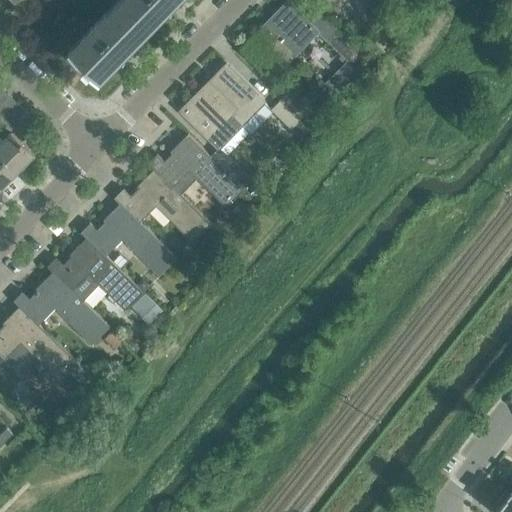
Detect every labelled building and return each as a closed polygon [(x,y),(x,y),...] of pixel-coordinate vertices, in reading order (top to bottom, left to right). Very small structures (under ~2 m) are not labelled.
[(128,49),(148,29),(118,0),(117,0),(71,48),(71,47),(70,48),(85,63),(84,64),(89,69),(90,68),(101,78),(101,77),(121,57),(124,59),(129,50),(128,49)] [(118,0),(148,29),(168,8),(172,10),(177,1),(176,0),(118,0)] [(318,30),(288,1),(265,24),(295,54),(318,30)] [(272,77),(295,54),(265,24),(242,47),(272,77)] [(354,53),(356,52),(335,32),(327,41),(347,61),(347,60),(357,70),(364,63),(354,53)] [(257,93),(226,63),(203,86),(234,116),(257,93)] [(0,101),(8,93),(0,85),(0,101)] [(241,123),(234,116),(203,86),(180,110),(218,147),(241,123)] [(279,100),(300,120),(308,111),(288,91),(279,100)] [(8,93),(0,101),(0,119),(0,120),(17,102),(8,93)] [(308,128),(300,120),(279,100),(271,108),(291,128),(293,127),(301,135),(308,128)] [(0,120),(9,128),(26,111),(17,102),(0,120)] [(12,131),(12,130),(19,137),(21,135),(36,120),(26,111),(9,128),(12,131)] [(35,153),(19,137),(12,130),(12,131),(9,128),(6,125),(0,131),(0,133),(5,138),(0,142),(0,154),(17,171),(35,153)] [(154,167),(173,186),(174,186),(189,170),(227,206),(245,188),(224,168),(188,133),(163,159),(157,153),(148,162),(154,168),(154,167)] [(0,188),(17,171),(0,154),(0,188)] [(253,179),(233,159),(224,168),(245,188),(253,179)] [(211,222),(174,186),(173,186),(154,167),(154,168),(129,193),(124,187),(115,197),(120,202),(140,220),(156,204),(193,241),(211,222)] [(140,220),(120,202),(95,227),(90,222),(81,231),(86,236),(87,236),(106,255),(106,254),(122,238),(160,275),(177,257),(140,220)] [(144,291),(106,254),(106,255),(87,236),(86,236),(62,261),(56,256),(47,265),(53,271),(53,270),(72,289),(73,289),(82,297),(97,281),(126,309),(144,291)] [(20,304),(20,305),(39,323),(55,307),(92,344),(110,325),(82,297),(73,289),(72,289),(53,270),(53,271),(28,296),(23,290),(14,299),(19,305),(20,304)] [(144,279),(140,279),(137,283),(142,288),(148,283),(144,279)] [(161,308),(144,292),(131,305),(142,316),(145,312),(151,318),(161,308)] [(39,323),(20,305),(20,304),(19,305),(0,324),(0,353),(8,361),(12,362),(16,360),(28,348),(59,378),(77,360),(39,323)] [(128,328),(120,336),(127,343),(135,334),(128,328)] [(112,332),(104,339),(114,349),(121,342),(112,332)] [(52,406),(49,410),(49,415),(52,417),(57,417),(61,414),(61,409),(57,405),(52,406)] [(7,427),(0,434),(0,439),(3,442),(12,433),(7,427)] [(511,511),(511,490),(495,509),(498,511),(511,511)]
